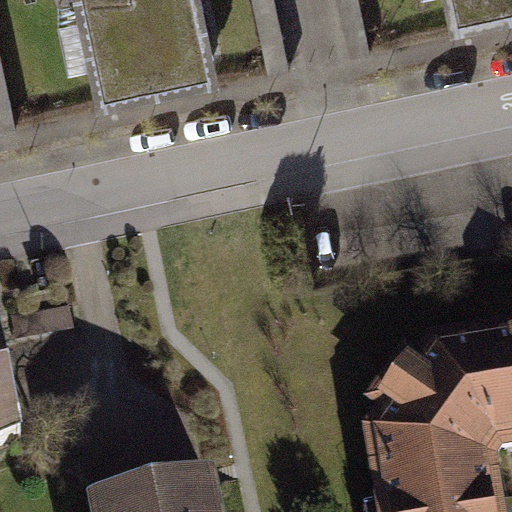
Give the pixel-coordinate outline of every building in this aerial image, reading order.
[(201,0),(78,0),(102,106),(219,80),(201,0)] [(250,0),(269,86),(293,81),(276,0),(250,0)] [(357,0),(336,0),(349,68),(369,64),(357,0)] [(511,0),(450,0),(457,29),(511,16),(511,0)] [(0,34),(0,140),(19,137),(0,34)] [(0,461),(23,457),(0,344),(0,461)] [(511,349),(439,360),(362,446),(371,511),(494,511),(487,463),(511,459),(511,349)] [(213,511),(211,499),(147,511),(213,511)]
